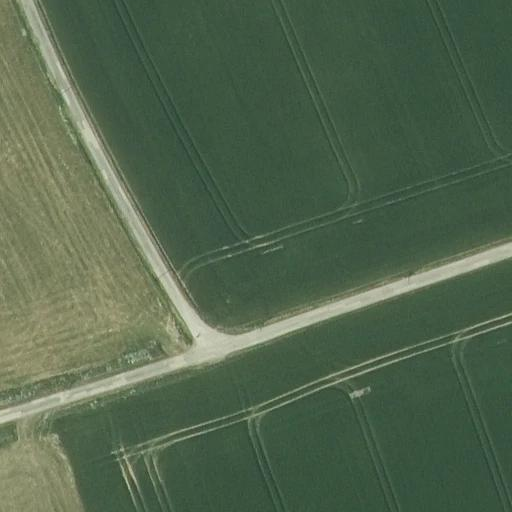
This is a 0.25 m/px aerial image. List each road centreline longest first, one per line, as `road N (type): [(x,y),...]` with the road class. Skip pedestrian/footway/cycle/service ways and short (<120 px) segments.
road 1 (unclassified): [(207,349),(111,187),(30,0)]
road 2 (residential): [(511,245),(207,349)]
road 3 (residential): [(207,349),(0,411)]
